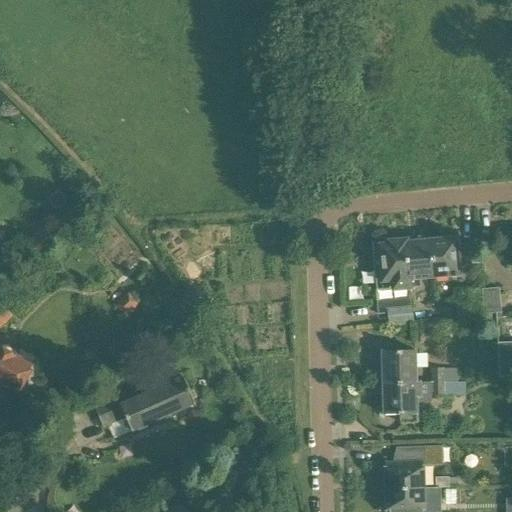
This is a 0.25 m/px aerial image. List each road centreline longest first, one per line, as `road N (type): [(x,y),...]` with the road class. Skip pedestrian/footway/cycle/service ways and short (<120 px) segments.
road 1 (residential): [(321,511),(317,210)]
road 2 (residential): [(317,210),(308,0)]
road 3 (residential): [(317,210),(511,191)]
